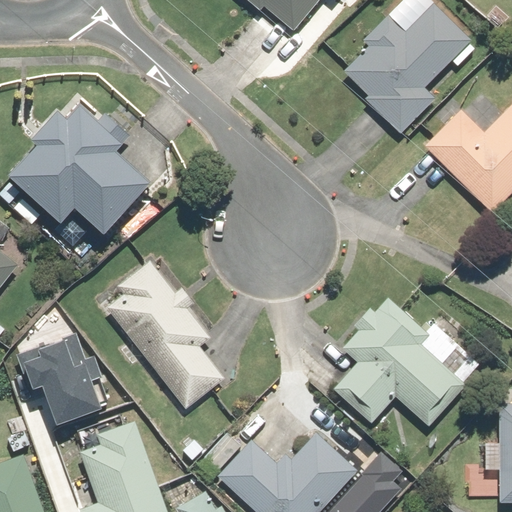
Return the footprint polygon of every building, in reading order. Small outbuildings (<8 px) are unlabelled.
[(237,0),(251,11),(257,4),(291,32),(317,0),(237,0)] [(337,74),(394,132),(428,98),(418,87),(464,42),(429,6),(401,34),(383,16),(359,39),(365,46),(337,74)] [(29,148),(3,177),(8,181),(0,190),(0,200),(4,205),(18,190),(42,212),(56,197),(99,235),(144,184),(111,154),(120,144),(72,101),(59,114),(52,107),(22,141),(29,148)] [(511,188),(511,101),(480,135),(455,111),(420,147),(488,213),(511,188)] [(0,283),(14,266),(0,255),(0,236),(7,228),(0,222),(0,283)] [(145,260),(95,298),(182,411),(221,381),(196,347),(207,339),(184,309),(189,304),(177,288),(170,293),(145,260)] [(349,364),(326,389),(366,426),(391,399),(424,429),(479,368),(429,322),(420,332),(384,300),(371,314),(364,308),(348,327),(353,332),(335,351),(349,364)] [(511,403),(493,404),(494,504),(511,503),(511,403)] [(163,511),(130,421),(90,436),(94,445),(73,452),(92,503),(67,511),(163,511)] [(246,440),(212,477),(250,511),(346,511),(330,497),(353,472),(312,434),(287,461),(280,455),(271,463),(246,440)] [(39,511),(19,455),(0,461),(0,511),(39,511)] [(221,511),(218,506),(211,509),(201,491),(170,509),(171,511),(221,511)]
